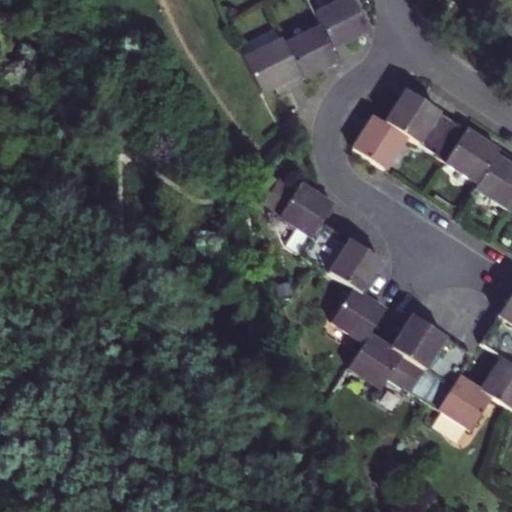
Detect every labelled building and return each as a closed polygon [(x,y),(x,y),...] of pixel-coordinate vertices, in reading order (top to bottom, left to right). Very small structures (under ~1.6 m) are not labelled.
[(345,0),(302,0),(313,22),(348,5),(345,0)] [(320,35),(332,59),(366,41),(348,5),(313,22),(320,35)] [(320,35),(287,51),(303,85),(336,68),(332,59),(320,35)] [(239,53),(245,66),(281,48),(275,36),(239,53)] [(284,46),(245,66),(262,100),(281,90),(284,95),(303,85),(287,51),(284,46)] [(408,145),(419,152),(441,116),(428,108),(409,95),(386,131),(408,145)] [(447,170),(469,135),(441,116),(419,152),(447,170)] [(388,178),(408,145),(386,131),(376,124),(355,157),(388,178)] [(478,190),(497,160),(500,155),(469,135),(447,170),(478,190)] [(511,169),(497,160),(478,190),(475,194),(511,218),(511,169)] [(332,213),(319,204),(283,181),(261,214),(296,237),(286,253),(301,263),(321,230),(332,213)] [(351,249),(321,230),(301,263),(314,271),(329,281),(351,249)] [(329,281),(352,296),(362,303),(383,270),(351,249),(329,281)] [(362,303),(352,296),(331,330),(363,350),(369,342),(384,318),(362,303)] [(511,301),(499,322),(511,330),(511,301)] [(425,378),(446,344),(411,321),(390,355),(425,378)] [(511,330),(499,322),(481,350),(503,364),(511,369),(511,330)] [(403,388),(425,402),(436,385),(425,378),(390,355),(369,342),(363,350),(348,376),(380,397),(388,385),(400,393),(403,388)] [(460,382),(473,362),(446,344),(425,378),(436,385),(452,395),(460,382)] [(511,369),(503,364),(483,396),(494,404),(511,415),(511,369)] [(441,412),(438,417),(471,438),(494,404),(483,396),(460,382),(452,395),(436,385),(425,402),(441,412)]
